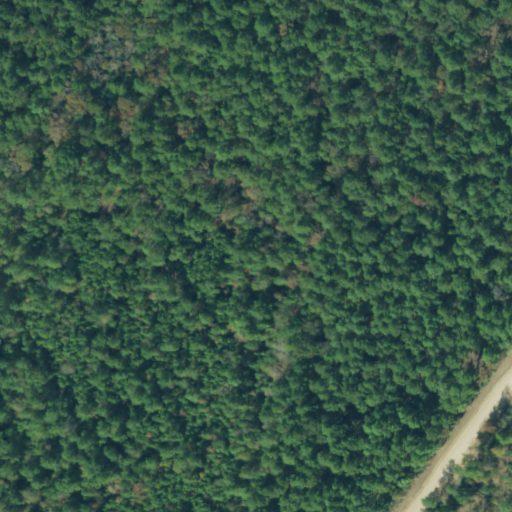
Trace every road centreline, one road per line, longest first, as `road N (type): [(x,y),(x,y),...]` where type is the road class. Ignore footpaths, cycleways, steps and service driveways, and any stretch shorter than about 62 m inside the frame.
road 1 (residential): [(216,511),(90,388)]
road 2 (residential): [(511,378),(416,511)]
